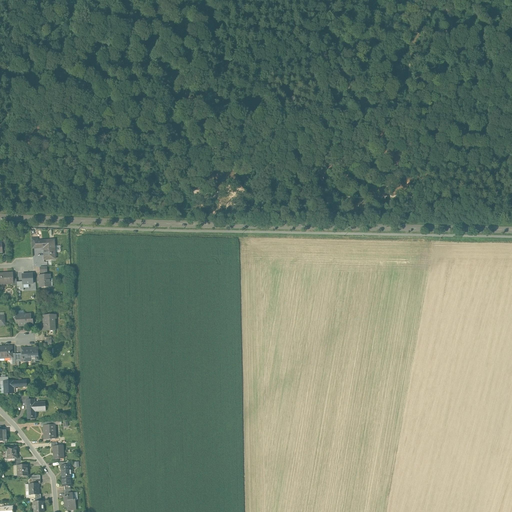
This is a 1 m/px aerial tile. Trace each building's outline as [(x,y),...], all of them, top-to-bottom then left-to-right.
[(54,240),(41,241),(41,248),(44,248),(44,258),(49,258),(49,259),(55,259),(54,240)] [(13,273),(7,273),(4,273),(0,273),(0,284),(13,283),(13,279),(13,273)] [(33,275),(22,275),(23,284),(33,284),(33,275)] [(40,276),(39,276),(39,288),(49,287),(48,279),(50,279),(50,275),(43,275),(40,276)] [(31,314),(23,315),(16,316),(16,318),(15,318),(15,322),(18,322),(19,326),(26,325),(26,326),(33,326),(33,320),(31,320),(31,314)] [(56,315),(43,315),(44,331),(55,331),(54,319),(56,319),(56,315)] [(12,347),(3,347),(3,352),(4,352),(4,358),(12,358),(12,347)] [(38,348),(21,349),(22,362),(39,361),(38,348)] [(8,381),(3,381),(4,393),(5,393),(5,395),(7,395),(7,396),(8,396),(8,394),(13,394),(13,388),(27,387),(26,381),(12,382),(12,381),(8,381)] [(35,403),(34,399),(28,400),(26,400),(26,402),(27,409),(28,409),(29,416),(31,416),(31,419),(35,419),(35,412),(45,411),(45,402),(35,403)] [(47,425),(44,426),(44,440),(55,439),(55,425),(47,425)] [(57,446),(53,447),(53,452),(54,452),(54,459),(59,459),(63,459),(63,453),(62,446),(57,446)] [(17,447),(7,447),(7,459),(15,459),(17,459),(17,447)] [(21,465),(17,466),(17,476),(22,476),(22,477),(28,476),(27,465),(21,465)] [(66,466),(61,466),(62,487),(64,487),(70,486),(71,486),(71,479),(70,479),(69,471),(70,470),(70,465),(66,466)] [(38,484),(29,484),(29,495),(39,495),(39,489),(38,489),(38,484)] [(71,493),(65,494),(65,497),(63,497),(64,508),(67,507),(67,511),(76,510),(75,500),(73,500),(72,493),(71,493)] [(35,502),(34,502),(34,510),(36,510),(36,511),(43,511),(44,509),(44,505),(43,505),(43,502),(41,502),(35,502)]
